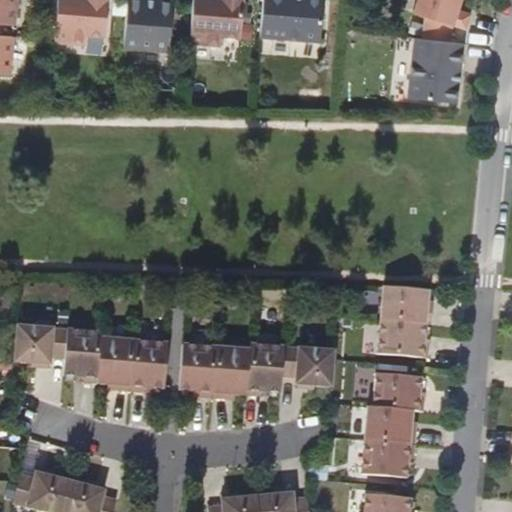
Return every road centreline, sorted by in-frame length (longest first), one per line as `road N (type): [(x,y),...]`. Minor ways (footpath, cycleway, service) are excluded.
road 1 (residential): [(463,511),(494,119),(511,44)]
road 2 (residential): [(166,448),(290,441)]
road 3 (residential): [(166,448),(45,423)]
